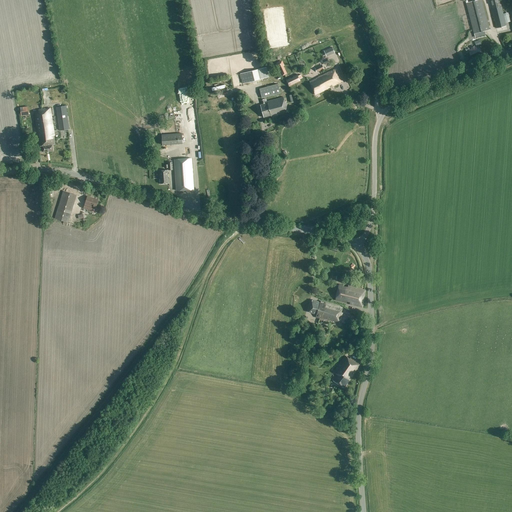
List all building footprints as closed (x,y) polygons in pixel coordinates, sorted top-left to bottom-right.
[(477,0),(466,3),(474,34),(490,30),(481,0),(477,0)] [(490,0),(493,10),(492,10),(496,28),(506,26),(499,0),(490,0)] [(471,52),(472,53),(470,54),(471,58),(481,53),(479,49),(471,52)] [(314,68),(317,73),(324,69),(322,64),(314,68)] [(243,83),(269,77),(266,67),(241,74),(243,83)] [(318,78),(310,82),(315,95),(342,82),(336,70),(318,78)] [(299,81),(296,75),(286,80),(288,86),(299,81)] [(278,84),(260,89),(262,98),(280,93),(278,84)] [(261,101),(263,104),(260,105),(264,118),(271,116),(271,117),(289,112),(286,102),(285,102),(283,97),(267,102),(267,103),(265,104),(264,100),(261,101)] [(28,106),(20,108),(21,116),(29,115),(28,106)] [(56,107),(60,130),(69,129),(66,106),(56,107)] [(50,108),(42,109),(43,116),(45,132),(48,152),(53,151),(52,145),(55,144),(50,108)] [(39,111),(35,113),(39,146),(42,146),(43,152),(48,152),(45,132),(43,116),(42,109),(39,110),(39,111)] [(162,135),(163,145),(183,144),(182,134),(162,135)] [(174,160),(177,191),(194,189),(192,159),(174,160)] [(167,170),(159,171),(161,184),(169,183),(167,170)] [(55,218),(68,222),(76,196),(63,192),(55,218)] [(84,208),(91,210),(92,212),(94,212),(95,212),(96,209),(96,208),(98,200),(87,196),(84,208)] [(335,300),(346,304),(346,302),(350,302),(349,305),(362,307),(365,290),(349,286),(348,288),(343,287),(343,286),(339,285),(335,300)] [(309,312),(316,315),(316,317),(339,324),(342,312),(341,312),(343,307),(320,302),(320,303),(319,302),(313,300),(309,312)] [(332,380),(344,388),(349,381),(360,364),(350,358),(349,359),(345,356),(334,373),(337,374),(332,380)]
